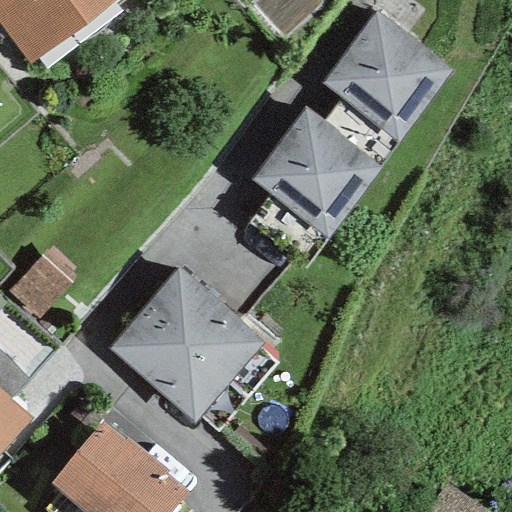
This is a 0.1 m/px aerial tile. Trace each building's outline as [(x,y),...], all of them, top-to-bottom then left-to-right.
[(0,0),(0,24),(29,62),(110,0),(0,0)] [(450,73),(374,13),(322,85),(397,146),(450,73)] [(383,168),(305,108),(249,180),(327,240),(383,168)] [(78,275),(48,247),(7,292),(37,319),(78,275)] [(175,269),(141,308),(228,383),(263,343),(175,269)] [(194,424),(228,383),(141,308),(106,349),(194,424)] [(28,379),(0,354),(0,452),(30,419),(9,400),(28,379)] [(125,443),(101,423),(48,485),(80,511),(173,511),(189,493),(127,441),(125,443)] [(486,511),(443,482),(422,511),(486,511)]
